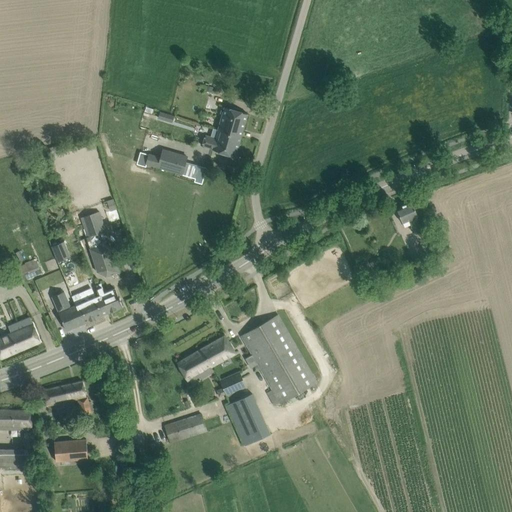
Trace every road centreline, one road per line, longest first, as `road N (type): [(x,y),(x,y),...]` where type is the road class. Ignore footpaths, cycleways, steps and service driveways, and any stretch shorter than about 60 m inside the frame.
road 1 (tertiary): [(0,382),(167,310),(272,245)]
road 2 (tertiary): [(272,245),(371,191),(511,136)]
road 3 (unclassified): [(272,245),(256,216),(255,173),(307,0)]
